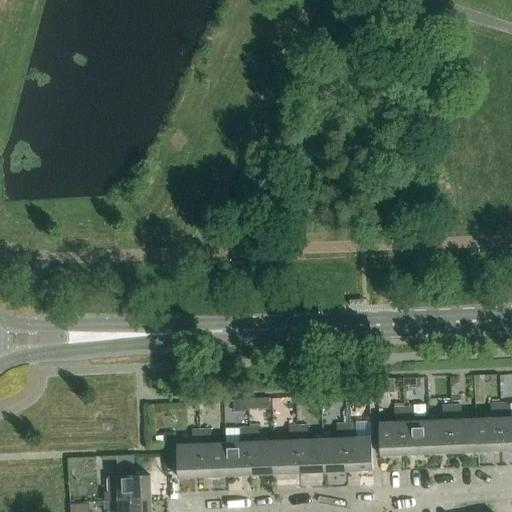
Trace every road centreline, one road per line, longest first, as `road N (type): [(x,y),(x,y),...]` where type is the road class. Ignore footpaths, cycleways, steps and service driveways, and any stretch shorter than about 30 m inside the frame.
road 1 (primary): [(0,340),(511,320)]
road 2 (residential): [(317,511),(377,509),(405,496),(511,492)]
